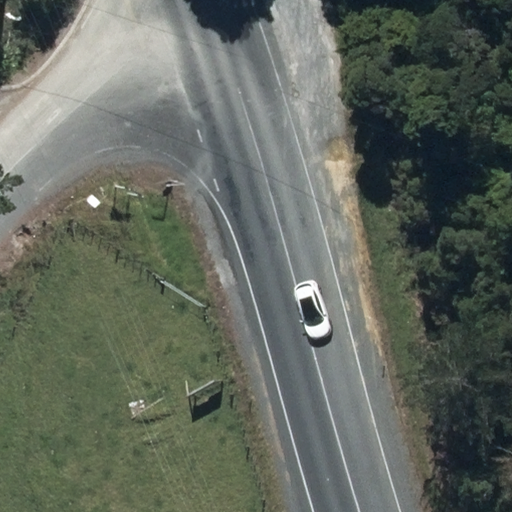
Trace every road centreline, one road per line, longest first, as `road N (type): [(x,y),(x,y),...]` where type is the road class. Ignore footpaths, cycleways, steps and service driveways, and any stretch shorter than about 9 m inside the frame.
road 1 (secondary): [(357,511),(218,28)]
road 2 (unclassified): [(0,186),(82,103),(149,52),(218,28)]
